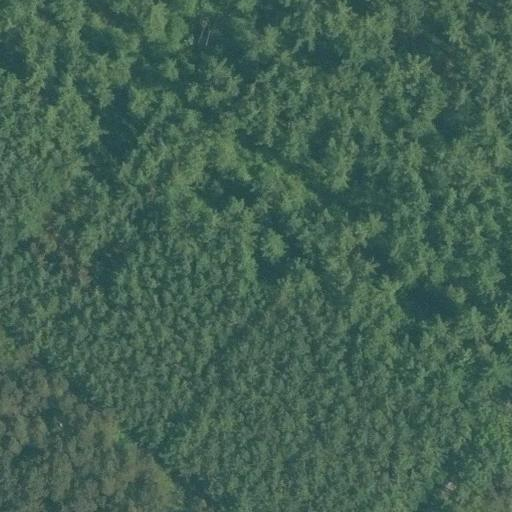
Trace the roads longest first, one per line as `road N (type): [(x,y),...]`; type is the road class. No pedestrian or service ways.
road 1 (track): [(0,342),(221,511)]
road 2 (unclassified): [(430,511),(511,407)]
